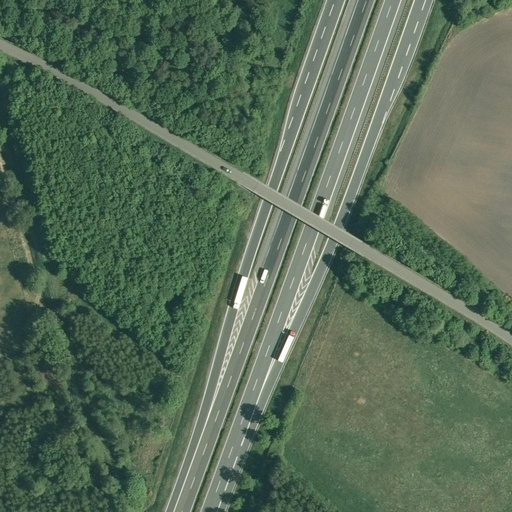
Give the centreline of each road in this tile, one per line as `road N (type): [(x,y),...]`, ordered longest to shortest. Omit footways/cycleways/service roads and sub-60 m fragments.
road 1 (unclassified): [(511,336),(0,46)]
road 2 (motorway): [(366,0),(215,421)]
road 3 (motorway): [(246,407),(327,254),(420,0)]
road 4 (motorway): [(339,0),(244,271),(215,421)]
road 5 (motorway): [(246,407),(392,0)]
